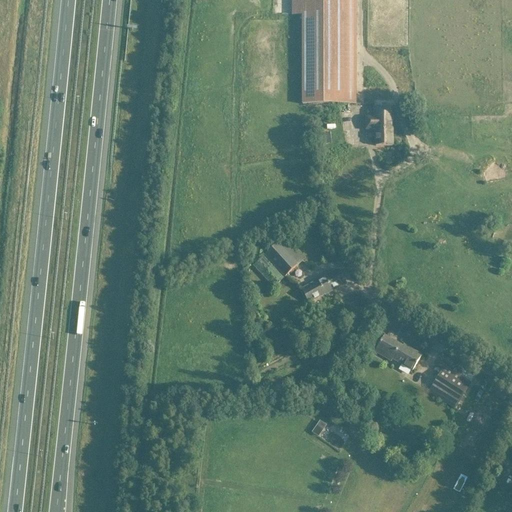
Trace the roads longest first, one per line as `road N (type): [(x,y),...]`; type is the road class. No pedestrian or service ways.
road 1 (motorway): [(56,511),(109,0)]
road 2 (motorway): [(63,0),(14,511)]
road 3 (unclassified): [(511,386),(383,308),(369,288),(382,180),(433,148)]
